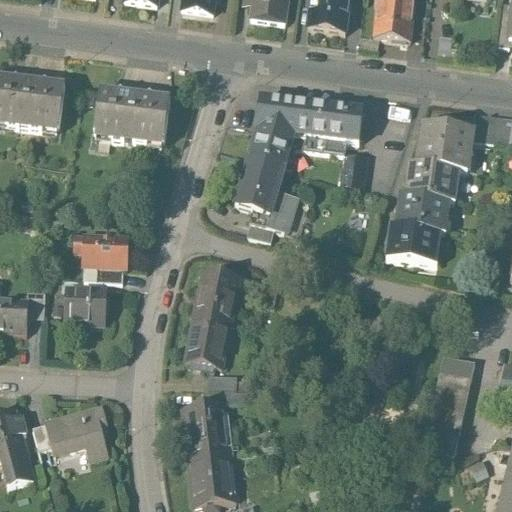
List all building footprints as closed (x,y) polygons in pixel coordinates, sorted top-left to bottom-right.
[(158,0),(123,0),(122,10),(157,14),(158,0)] [(220,0),(181,0),(179,21),(217,25),(220,0)] [(287,0),(241,0),(237,27),(283,34),(287,0)] [(351,0),(311,0),(307,38),(347,43),(351,0)] [(377,0),(372,44),(412,49),(418,0),(377,0)] [(70,95),(0,86),(0,136),(64,145),(70,95)] [(177,107),(102,99),(97,149),(172,157),(177,107)] [(258,105),(253,131),(296,148),(358,157),(363,120),(258,105)] [(284,180),(296,148),(253,131),(247,167),(284,180)] [(476,139),(420,132),(415,174),(460,180),(470,181),(476,139)] [(247,167),(233,215),(265,229),(284,180),(247,167)] [(409,173),(405,204),(450,210),(456,211),(460,180),(415,174),(409,173)] [(405,204),(397,203),(393,234),(440,240),(446,241),(450,210),(405,204)] [(389,233),(384,270),(436,276),(440,240),(393,234),(389,233)] [(133,246),(87,245),(85,278),(132,279),(133,246)] [(201,276),(190,325),(238,335),(249,286),(201,276)] [(110,295),(67,295),(67,331),(110,331),(110,295)] [(33,304),(0,301),(0,341),(31,343),(33,304)] [(228,383),(238,335),(190,325),(180,373),(228,383)] [(439,358),(416,452),(450,460),(473,366),(439,358)] [(511,365),(496,362),(489,394),(511,399),(511,365)] [(181,417),(185,469),(235,464),(230,412),(181,417)] [(99,415),(47,429),(57,466),(87,458),(91,474),(114,468),(99,415)] [(43,492),(22,416),(0,421),(0,462),(10,501),(43,492)] [(511,511),(511,449),(511,450),(496,511),(511,511)] [(239,511),(235,464),(185,469),(189,511),(239,511)]
